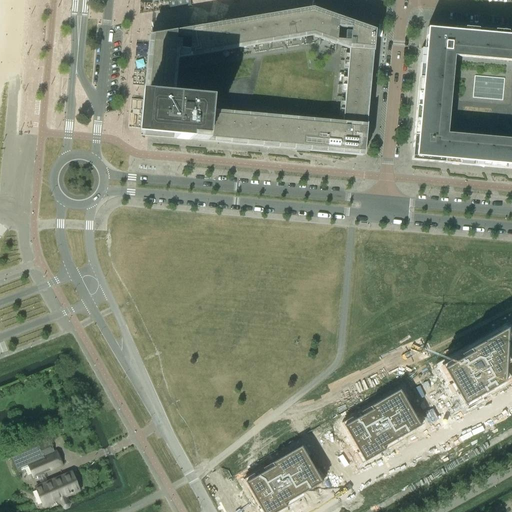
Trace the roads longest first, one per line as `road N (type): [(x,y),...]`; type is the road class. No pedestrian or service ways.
road 1 (tertiary): [(103,188),(382,214)]
road 2 (tertiary): [(383,200),(104,174)]
road 3 (unclassified): [(383,200),(401,0)]
road 4 (unclassified): [(135,371),(211,511)]
road 5 (tertiary): [(75,0),(66,157)]
road 6 (tertiary): [(382,214),(511,227)]
road 7 (tertiary): [(511,211),(383,200)]
